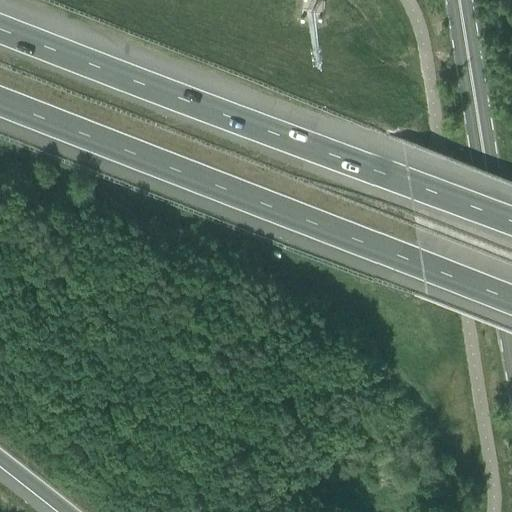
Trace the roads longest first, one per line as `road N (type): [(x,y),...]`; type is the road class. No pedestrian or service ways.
road 1 (motorway): [(0,101),(511,300)]
road 2 (motorway): [(511,223),(0,29)]
road 3 (secondary): [(459,0),(511,319)]
